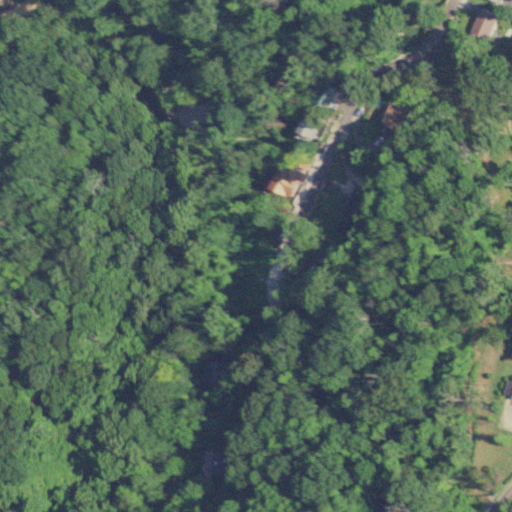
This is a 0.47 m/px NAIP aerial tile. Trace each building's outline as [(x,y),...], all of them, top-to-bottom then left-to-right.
[(397,0),(403,8),(415,0),(397,0)] [(511,0),(494,0),(511,8),(511,0)] [(472,32),(489,39),(499,13),(481,6),(472,32)] [(467,75),(484,53),(471,43),(454,65),(467,75)] [(401,131),(412,110),(393,100),(383,121),(401,131)] [(326,118),(309,111),(302,132),(319,138),(326,118)] [(380,155),(388,157),(393,142),(385,139),(380,155)] [(274,188),(293,195),(300,176),(281,169),(274,188)] [(373,197),(352,189),(337,228),(358,236),(373,197)] [(319,268),(327,272),(338,251),(330,247),(319,268)] [(235,358),(212,353),(206,380),(229,385),(235,358)] [(229,475),(233,452),(209,448),(204,478),(212,479),(213,472),(229,475)]
